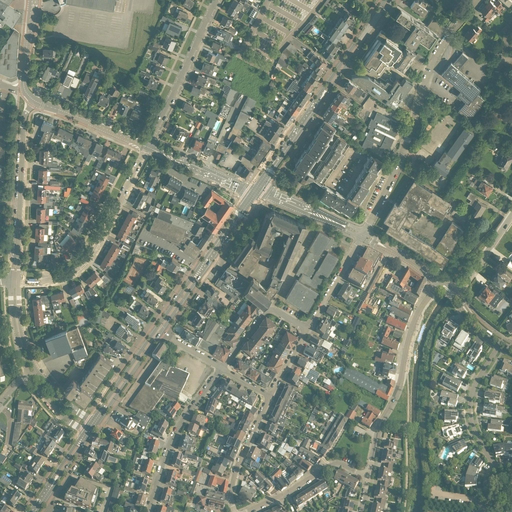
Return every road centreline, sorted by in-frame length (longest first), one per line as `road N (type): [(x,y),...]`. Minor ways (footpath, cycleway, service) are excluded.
road 1 (residential): [(363,233),(398,166),(439,48),(478,0)]
road 2 (secondary): [(256,190),(388,0)]
road 3 (residential): [(14,282),(58,279),(84,265),(148,147)]
road 4 (residential): [(368,478),(413,323),(436,284)]
road 5 (residential): [(34,101),(23,116),(14,282)]
road 6 (secondary): [(158,330),(256,190)]
road 7 (residential): [(146,511),(177,426),(221,369)]
road 8 (residential): [(148,147),(216,0)]
road 9 (residential): [(492,465),(472,428),(470,396),(501,341)]
road 10 (secondary): [(34,101),(148,147)]
road 11 (residential): [(221,369),(267,307),(307,329)]
road 12 (residential): [(269,398),(231,488),(238,511)]
